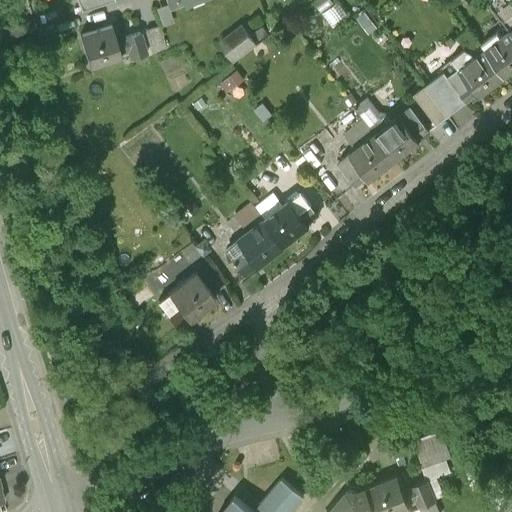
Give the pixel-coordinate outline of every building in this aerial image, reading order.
[(111,0),(74,0),(80,15),(113,4),(111,0)] [(185,8),(181,0),(164,0),(167,6),(170,13),(185,8)] [(325,0),(317,0),(312,4),(320,16),(331,8),(325,0)] [(511,31),(511,0),(495,0),(488,6),(510,33),(511,31)] [(170,13),(167,6),(155,11),(162,29),(174,24),(170,13)] [(111,26),(80,35),(89,66),(129,55),(131,61),(146,56),(139,35),(116,42),(111,26)] [(144,33),(151,55),(165,51),(158,29),(144,33)] [(256,48),(242,29),(219,47),(233,65),(256,48)] [(480,47),(484,52),(503,77),(511,71),(511,31),(510,33),(500,40),(497,35),(480,47)] [(503,77),(484,52),(473,61),(465,50),(450,62),(458,71),(448,79),(447,80),(465,104),(476,96),(478,98),(503,77)] [(447,80),(448,79),(443,74),(424,89),(447,119),(465,104),(447,80)] [(436,127),(447,119),(424,89),(413,97),(436,127)] [(373,136),(393,162),(418,143),(416,140),(427,132),(410,109),(373,136)] [(393,162),(373,136),(336,165),(354,188),(365,180),(367,182),(393,162)] [(264,221),(283,247),(309,228),(307,225),(318,217),(300,194),(264,221)] [(283,247),(264,221),(227,249),(245,273),(256,265),(258,266),(283,247)] [(214,301),(194,275),(157,304),(175,328),(186,319),(188,321),(214,301)] [(68,346),(47,352),(53,372),(74,367),(68,346)] [(441,433),(414,443),(423,467),(450,457),(441,433)] [(480,468),(471,482),(501,502),(510,487),(480,468)] [(367,489),(375,511),(393,511),(410,506),(408,502),(417,498),(412,487),(404,490),(398,475),(366,487),(367,489)] [(281,478),(252,511),(242,503),(234,511),(287,511),(301,496),(281,478)] [(412,486),(412,487),(417,498),(422,511),(431,511),(438,509),(427,481),(412,486)] [(341,504),(338,502),(329,511),(375,511),(367,489),(355,493),(355,492),(353,491),(352,490),(350,490),(349,490),(347,491),(346,492),(345,493),(345,494),(344,496),(344,497),(345,498),(345,499),(341,504)]
